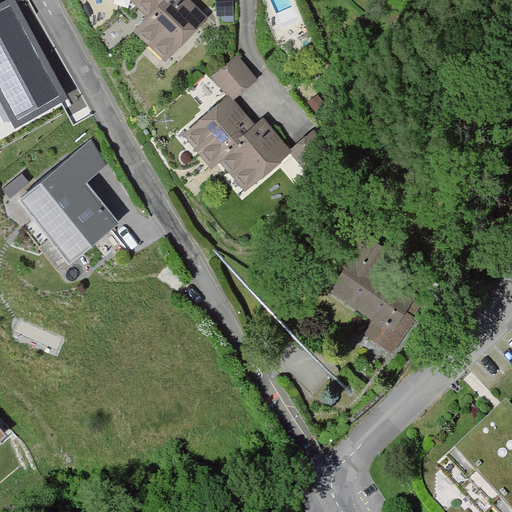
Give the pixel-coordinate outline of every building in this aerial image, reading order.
[(66,98),(13,0),(7,0),(0,4),(0,98),(15,126),(66,98)] [(133,0),(153,20),(141,32),(169,60),(207,23),(184,0),(133,0)] [(255,82),(236,63),(218,82),(237,101),(255,82)] [(254,130),(226,101),(188,138),(216,168),(221,163),(250,194),(293,154),(262,122),(254,130)] [(91,138),(20,194),(70,256),(118,220),(88,180),(107,164),(91,138)] [(364,249),(333,298),(380,328),(411,279),(364,249)] [(511,511),(511,415),(508,411),(453,463),(499,511),(511,511)]
